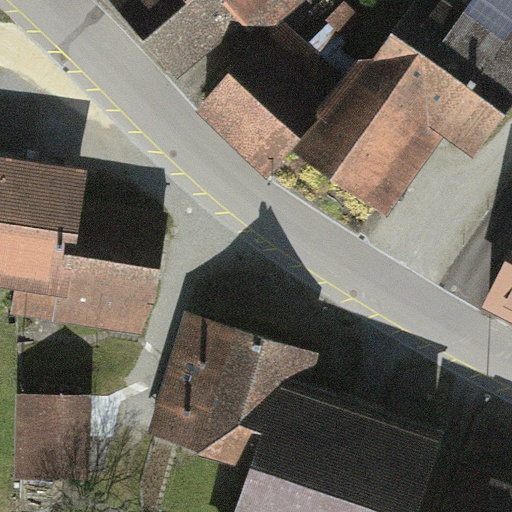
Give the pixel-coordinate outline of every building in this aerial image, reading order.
[(220,0),(113,0),(175,77),(240,25),(220,0)] [(305,0),(220,0),(240,25),(255,42),(277,22),(305,0)] [(511,97),(511,0),(407,0),(388,27),(502,112),(511,97)] [(277,22),(198,111),(269,173),(346,83),(277,22)] [(346,83),(299,146),(380,206),(441,124),(474,149),(502,112),(388,27),(346,83)] [(86,159),(0,146),(0,286),(11,288),(6,325),(140,344),(160,207),(81,195),(86,159)] [(511,257),(486,306),(511,320),(511,257)] [(311,357),(179,313),(135,444),(231,475),(218,511),(424,511),(449,437),(301,388),(311,357)] [(91,395),(13,396),(13,480),(90,482),(91,395)] [(511,511),(511,481),(466,464),(447,511),(511,511)]
